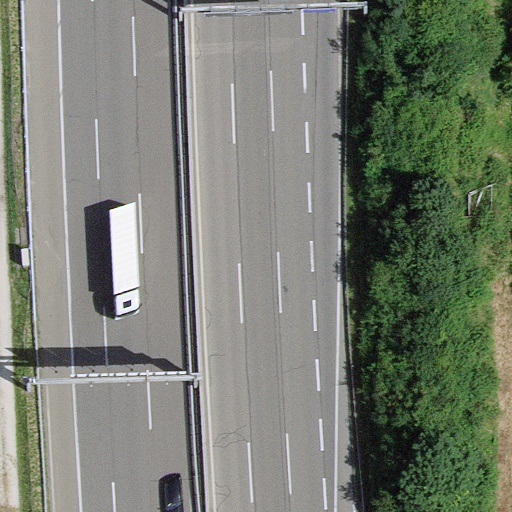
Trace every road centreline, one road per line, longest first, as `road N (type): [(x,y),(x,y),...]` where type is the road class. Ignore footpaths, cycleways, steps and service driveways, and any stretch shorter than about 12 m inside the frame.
road 1 (motorway): [(270,511),(248,0)]
road 2 (motorway): [(115,0),(137,511)]
road 3 (track): [(11,511),(0,300)]
